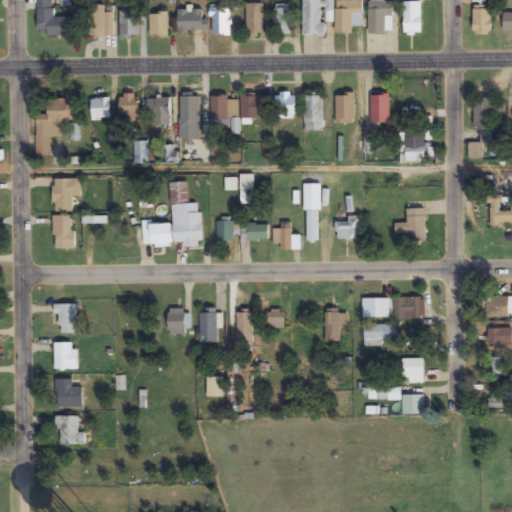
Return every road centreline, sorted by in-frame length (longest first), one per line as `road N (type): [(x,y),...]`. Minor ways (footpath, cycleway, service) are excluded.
road 1 (tertiary): [(0,69),(511,62)]
road 2 (residential): [(38,511),(31,0)]
road 3 (residential): [(35,267),(511,261)]
road 4 (residential): [(462,389),(461,0)]
